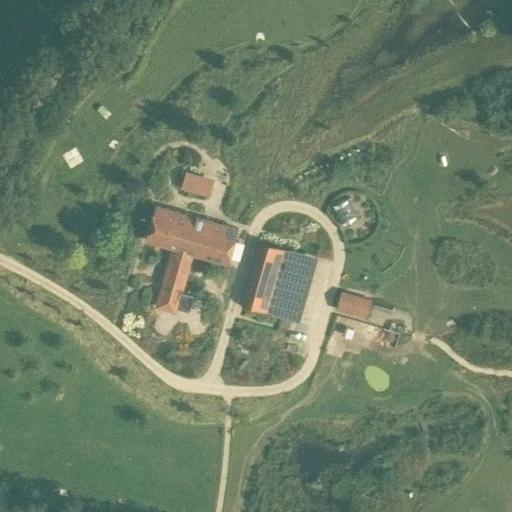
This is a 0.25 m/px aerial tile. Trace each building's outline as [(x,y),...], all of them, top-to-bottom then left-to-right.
[(185,169),(180,187),(193,190),(198,173),(185,169)] [(145,239),(174,247),(192,253),(228,263),(238,228),(155,204),(145,239)] [(273,312),(291,249),(257,240),(239,302),(273,312)] [(175,310),(192,253),(174,247),(157,305),(175,310)] [(339,290),(334,307),(367,315),(371,299),(339,290)]
